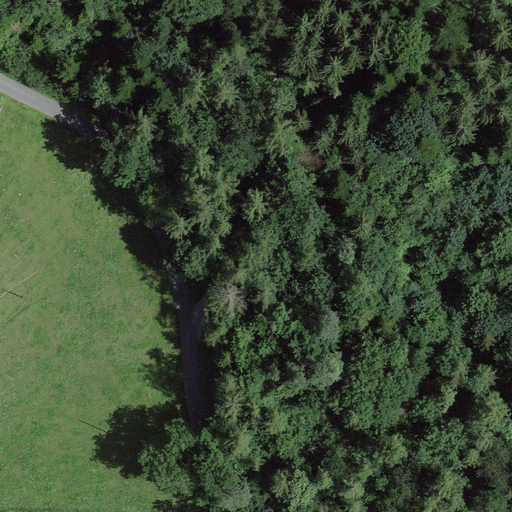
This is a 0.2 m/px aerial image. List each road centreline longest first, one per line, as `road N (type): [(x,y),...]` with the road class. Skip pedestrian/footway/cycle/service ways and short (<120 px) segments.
road 1 (unclassified): [(0,83),(136,151),(173,202),(185,333),(225,511)]
road 2 (track): [(268,0),(276,55),(260,174),(240,258),(188,350)]
